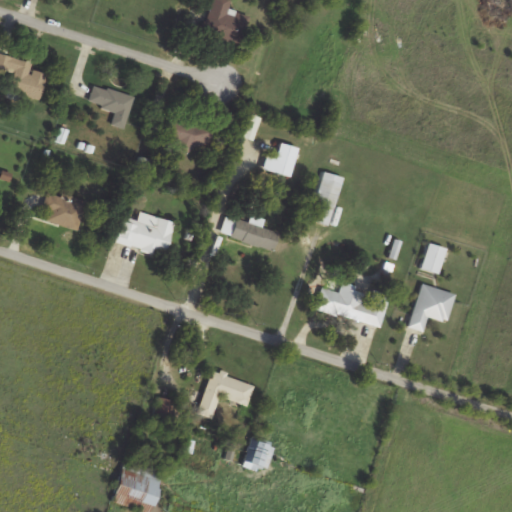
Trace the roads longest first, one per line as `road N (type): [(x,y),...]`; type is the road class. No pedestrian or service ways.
road 1 (residential): [(0,250),(511,419)]
road 2 (residential): [(0,9),(221,82)]
